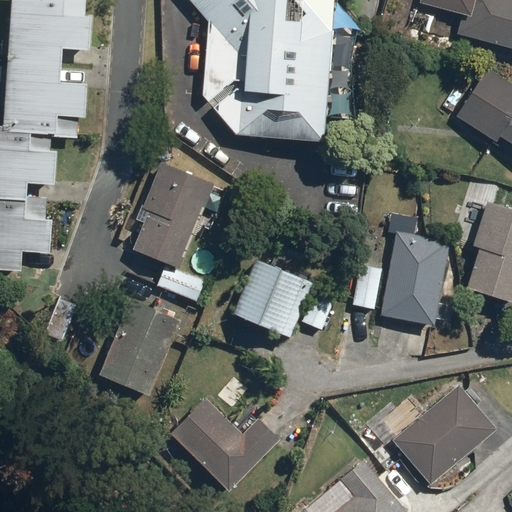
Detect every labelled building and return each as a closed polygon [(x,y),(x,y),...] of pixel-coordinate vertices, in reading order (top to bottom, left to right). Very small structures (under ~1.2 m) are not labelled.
[(10,0),(4,123),(4,129),(55,132),(55,137),(79,138),(80,115),(87,115),(89,81),(60,80),(62,44),(92,45),(94,14),(85,14),(85,0),(10,0)] [(321,139),(334,1),(332,0),(187,0),(208,24),(202,91),(234,131),(321,139)] [(511,0),(422,0),(421,7),(462,16),(459,32),(511,43),(511,0)] [(511,80),(486,64),(455,112),(497,139),(500,134),(511,141),(511,80)] [(53,181),(55,137),(55,132),(4,129),(4,123),(0,123),(0,197),(27,199),(27,195),(28,180),(53,181)] [(135,247),(167,260),(158,285),(187,297),(196,272),(180,266),(198,223),(210,228),(227,185),(162,158),(143,206),(151,209),(135,247)] [(27,199),(0,197),(0,267),(21,269),(22,249),(50,250),(53,195),(27,195),(27,199)] [(511,205),(487,199),(472,249),(476,250),(466,284),(511,297),(511,205)] [(395,229),(388,267),(360,263),(353,303),(381,308),(380,313),(434,323),(449,238),(395,229)] [(314,276),(300,271),(307,253),(275,241),(268,259),(255,254),(233,309),(292,332),(298,318),(323,328),(338,289),(313,279),(314,276)] [(62,338),(75,301),(56,294),(43,331),(62,338)] [(151,395),(181,316),(128,295),(98,374),(151,395)] [(431,482),(496,424),(457,380),(392,438),(431,482)] [(203,393),(169,430),(230,487),(281,433),(258,412),(242,430),(203,393)] [(409,511),(410,511),(363,458),(328,488),(344,506),(337,511),(409,511)]
